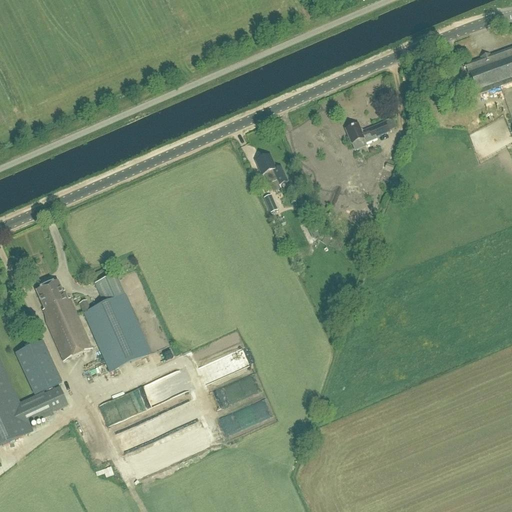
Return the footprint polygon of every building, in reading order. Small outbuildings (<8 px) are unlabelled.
[(511,50),(490,58),(489,56),(480,60),(481,62),(465,67),(468,76),(469,76),(477,97),(511,84),(511,50)] [(427,75),(423,65),(414,69),(417,79),(427,75)] [(352,145),(355,154),(367,149),(366,147),(376,142),(375,139),(389,134),(385,124),(369,131),(369,132),(361,135),(358,127),(346,132),(351,146),(352,145)] [(276,171),(270,158),(256,164),(262,177),(264,176),(269,186),(272,194),(281,190),(277,182),(278,182),(273,172),(276,171)] [(277,212),(271,197),(264,200),(271,215),(277,212)] [(125,297),(116,277),(96,286),(104,306),(91,312),(87,302),(80,305),(110,374),(151,356),(125,297)] [(63,295),(58,284),(37,294),(45,312),(43,313),(46,320),(47,326),(63,364),(92,351),(70,301),(68,302),(65,294),(63,295)] [(41,340),(12,353),(32,396),(61,383),(41,340)] [(0,449),(33,434),(30,427),(54,417),(53,415),(69,408),(60,389),(44,396),(44,394),(20,405),(0,361),(0,449)] [(251,415),(222,424),(227,437),(262,425),(259,418),(253,421),(251,415)] [(176,492),(203,484),(200,472),(173,480),(176,492)]
